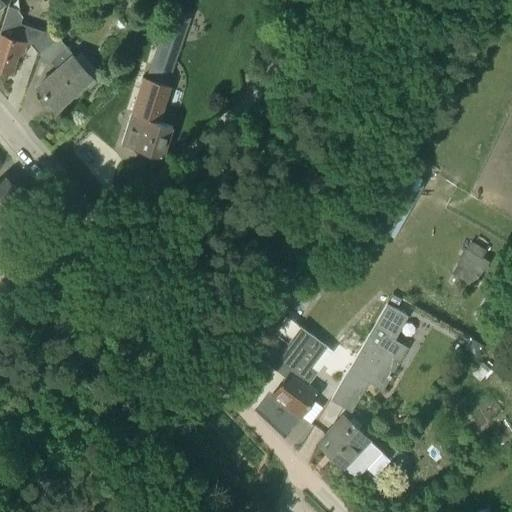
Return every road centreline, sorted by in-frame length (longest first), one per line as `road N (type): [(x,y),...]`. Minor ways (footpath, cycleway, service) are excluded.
road 1 (unclassified): [(89,225),(258,427),(342,511)]
road 2 (residential): [(89,225),(272,67)]
road 3 (residential): [(89,225),(0,122)]
